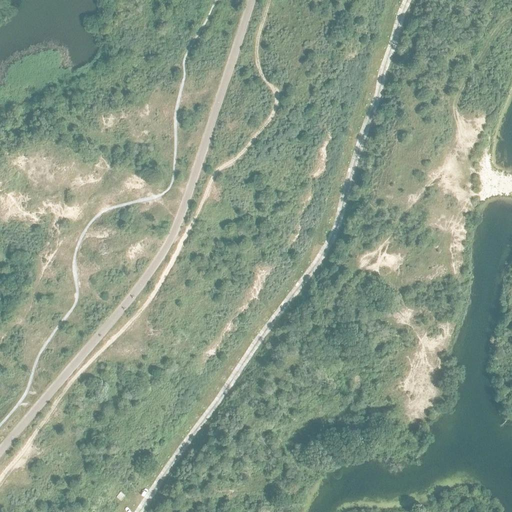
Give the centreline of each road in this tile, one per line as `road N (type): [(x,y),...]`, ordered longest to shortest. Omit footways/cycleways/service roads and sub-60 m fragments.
road 1 (track): [(139,511),(322,256),(413,0)]
road 2 (unknown): [(0,480),(62,393),(151,299),(217,171),(272,116),(276,96),(256,49),(269,0)]
